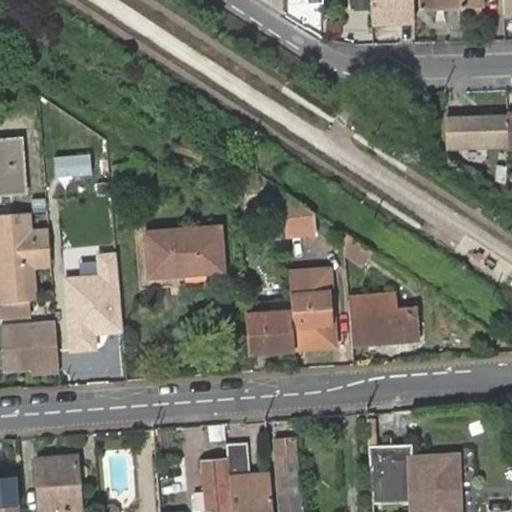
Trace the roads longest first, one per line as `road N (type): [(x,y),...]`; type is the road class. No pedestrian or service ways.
road 1 (residential): [(0,412),(511,373)]
road 2 (residential): [(511,66),(342,65),(236,0)]
